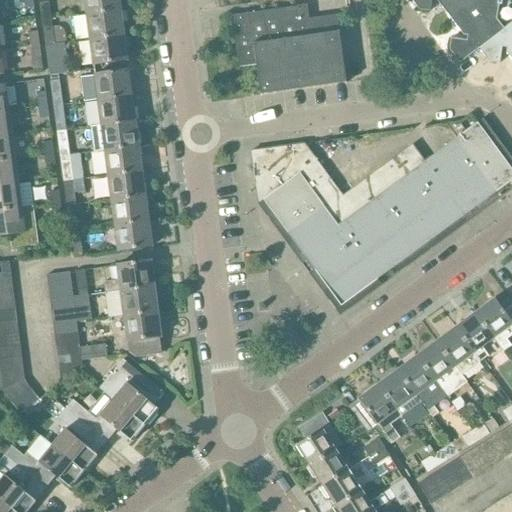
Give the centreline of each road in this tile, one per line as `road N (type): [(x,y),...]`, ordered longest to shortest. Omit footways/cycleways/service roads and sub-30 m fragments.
road 1 (residential): [(239,430),(511,229)]
road 2 (unclassified): [(239,430),(222,377),(192,133)]
road 3 (residential): [(464,99),(192,133)]
road 4 (unclassified): [(192,133),(173,0)]
